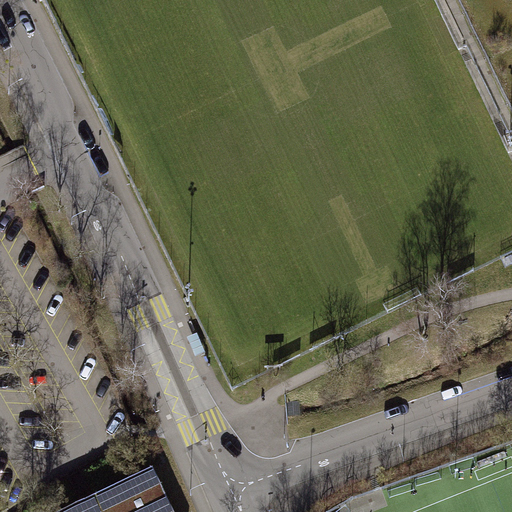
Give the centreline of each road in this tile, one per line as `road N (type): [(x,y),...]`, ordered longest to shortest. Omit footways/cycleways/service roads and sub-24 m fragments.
road 1 (residential): [(0,1),(229,490)]
road 2 (residential): [(511,388),(229,490)]
